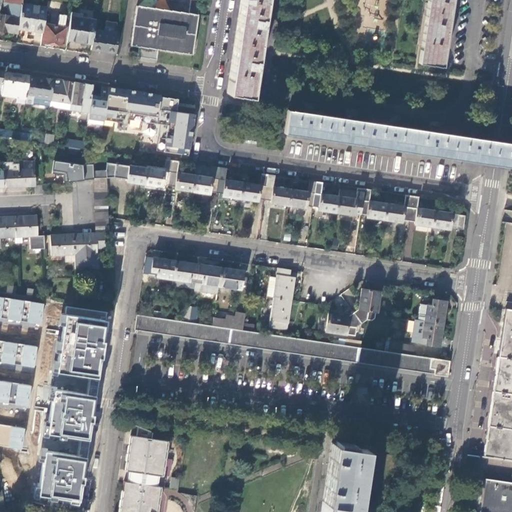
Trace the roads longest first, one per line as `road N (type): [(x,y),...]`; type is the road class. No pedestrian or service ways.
road 1 (residential): [(475,283),(138,236),(95,511)]
road 2 (residential): [(212,88),(202,152),(490,196)]
road 3 (tertiary): [(475,283),(443,511)]
road 4 (residential): [(212,88),(0,56)]
